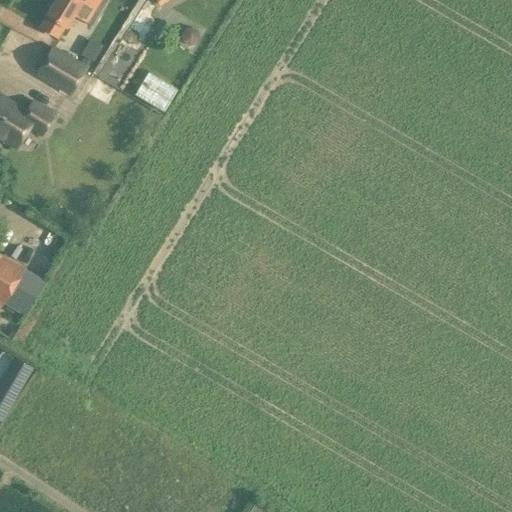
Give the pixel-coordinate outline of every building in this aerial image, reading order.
[(56,34),(63,23),(66,26),(74,12),(87,20),(94,8),(81,1),(81,0),(51,0),(44,12),(45,13),(39,24),(56,34)] [(89,38),(84,56),(96,59),(101,41),(89,38)] [(51,50),(43,62),(36,74),(67,92),(81,68),(51,50)] [(27,123),(42,132),(54,113),(33,99),(25,112),(0,96),(0,133),(15,143),(27,123)] [(83,230),(87,219),(101,225),(109,203),(95,198),(93,204),(56,190),(46,217),(83,230)] [(0,305),(1,306),(23,267),(0,254),(0,305)] [(0,381),(0,395),(11,402),(30,368),(13,358),(0,381)]
